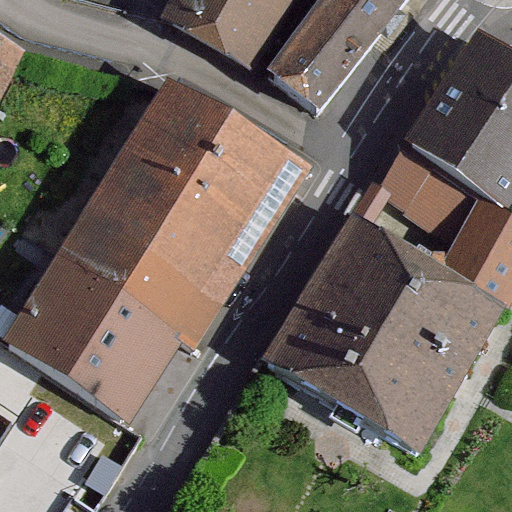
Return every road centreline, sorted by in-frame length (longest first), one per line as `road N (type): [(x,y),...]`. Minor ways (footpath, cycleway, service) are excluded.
road 1 (tertiary): [(143,511),(350,166)]
road 2 (residential): [(13,0),(62,26),(160,55),(350,166)]
road 3 (tertiary): [(350,166),(475,0)]
